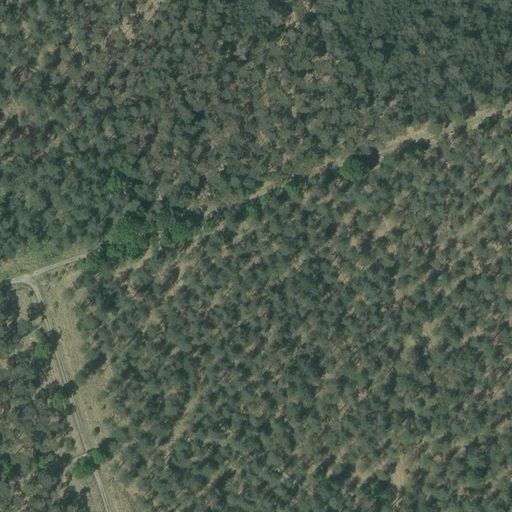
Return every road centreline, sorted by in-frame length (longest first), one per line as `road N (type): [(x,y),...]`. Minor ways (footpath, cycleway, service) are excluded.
road 1 (track): [(31,276),(511,107)]
road 2 (track): [(106,511),(31,276),(0,287)]
